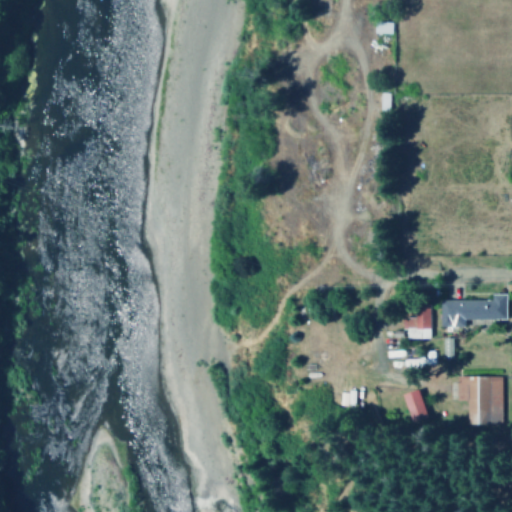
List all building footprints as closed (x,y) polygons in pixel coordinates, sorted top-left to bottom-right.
[(389,33),(390,22),(372,21),(372,33),(389,33)] [(504,319),(503,294),(488,294),(488,300),(439,300),(439,326),(462,326),(462,319),(504,319)] [(428,304),(413,304),(413,317),(401,317),(401,338),(428,338),(428,304)] [(440,338),(440,359),(451,359),(450,338),(440,338)] [(463,423),(498,424),(498,376),(454,375),(454,400),(464,400),(463,423)]
